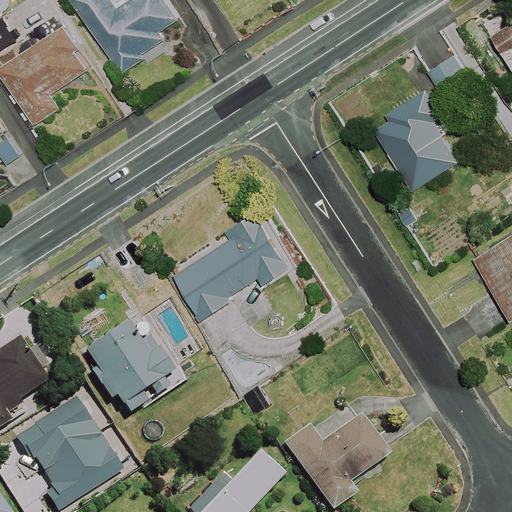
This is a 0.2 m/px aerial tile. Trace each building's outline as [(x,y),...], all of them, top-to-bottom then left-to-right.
[(137,0),(132,4),(129,0),(78,0),(126,74),(151,59),(147,53),(169,40),(163,32),(184,19),(171,0),(137,0)] [(0,55),(21,42),(6,20),(0,24),(0,55)] [(511,28),(496,39),(511,62),(511,28)] [(94,68),(68,29),(4,70),(39,124),(65,108),(56,93),(94,68)] [(469,81),(453,55),(428,71),(444,96),(469,81)] [(444,115),(429,91),(390,114),(394,120),(378,130),(416,192),(461,164),(434,121),(444,115)] [(301,265),(266,210),(231,232),(236,239),(179,275),(208,319),(236,301),(233,297),(265,276),(270,284),(301,265)] [(511,235),(501,242),(477,258),(478,259),(511,312),(511,235)] [(109,256),(119,270),(137,257),(127,243),(109,256)] [(179,370),(145,314),(86,350),(97,369),(93,372),(110,399),(116,396),(129,418),(172,392),(164,379),(179,370)] [(0,429),(8,424),(6,420),(22,409),(19,404),(51,383),(21,338),(0,352),(0,429)] [(358,420),(348,406),(313,429),(312,427),(285,445),(330,511),(334,511),(358,496),(350,484),(389,457),(362,417),(358,420)] [(0,429),(0,481),(11,499),(44,477),(8,424),(0,429)] [(251,511),(284,476),(258,451),(230,482),(222,475),(189,511),(251,511)] [(9,511),(0,497),(0,511),(9,511)]
